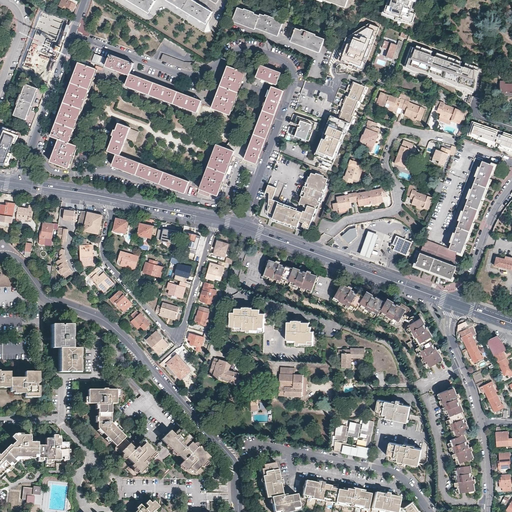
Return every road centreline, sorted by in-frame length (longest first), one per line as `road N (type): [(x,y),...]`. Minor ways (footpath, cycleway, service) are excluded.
road 1 (residential): [(239,511),(233,459),(144,359),(103,319),(45,295),(14,254),(0,252)]
road 2 (residential): [(260,172),(295,81),(284,62),(240,50),(188,76),(72,34)]
road 3 (residential): [(114,198),(103,255),(162,328),(178,333),(215,220)]
road 4 (residential): [(29,150),(66,174),(109,170),(216,204),(226,199),(238,165),(260,172)]
road 5 (primary): [(456,304),(239,226)]
road 6 (residential): [(252,445),(388,470),(430,511)]
road 7 (residential): [(456,304),(511,186)]
road 8 (residential): [(72,34),(29,150)]
road 9 (residential): [(456,304),(452,345),(480,421)]
